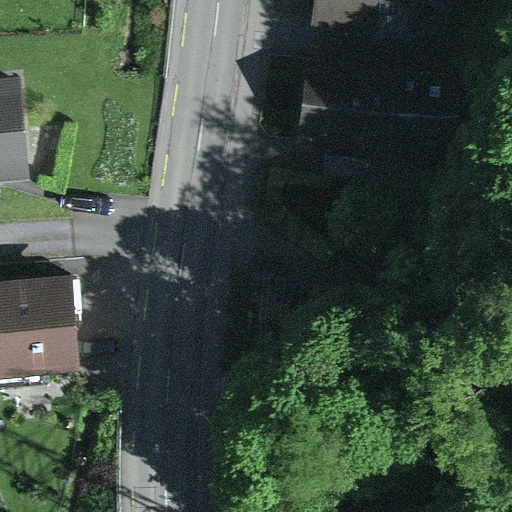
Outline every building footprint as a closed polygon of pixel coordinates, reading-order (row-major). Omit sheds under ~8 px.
[(417,0),(317,0),(314,38),(332,40),(331,49),(412,57),(412,54),(417,0)] [(451,0),(417,0),(412,54),(455,59),(458,24),(449,23),(451,0)] [(23,66),(0,68),(0,172),(31,170),(23,66)] [(450,87),(309,69),(298,153),(440,171),(450,87)] [(76,268),(0,273),(0,367),(83,362),(76,268)]
